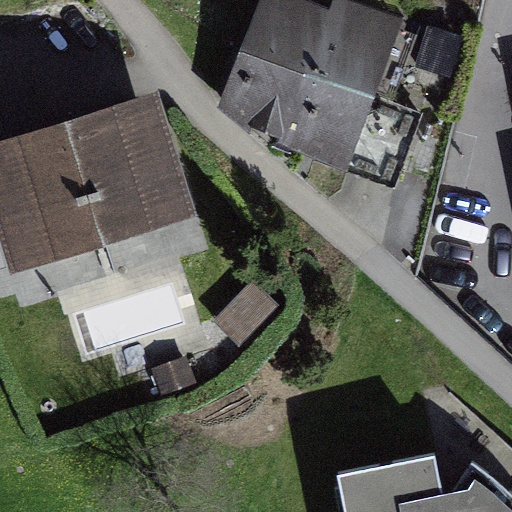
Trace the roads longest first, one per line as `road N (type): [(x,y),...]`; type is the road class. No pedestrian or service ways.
road 1 (residential): [(511,389),(198,115),(174,68),(117,0)]
road 2 (unknown): [(511,249),(493,113),(511,1)]
